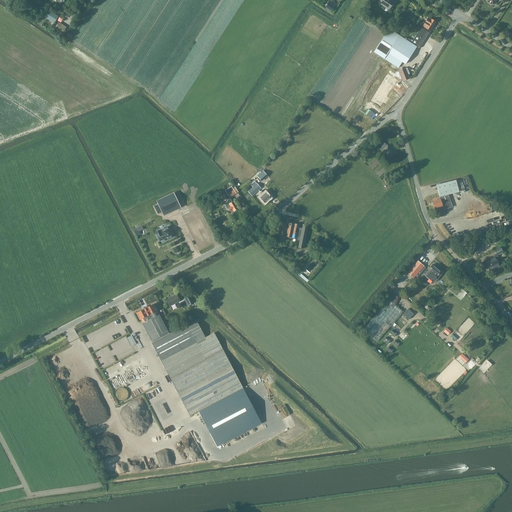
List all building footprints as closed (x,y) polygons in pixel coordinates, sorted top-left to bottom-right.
[(389,10),(394,3),(389,0),(380,0),(379,4),(389,10)] [(335,7),(328,3),(325,7),(326,8),(325,9),(331,12),(331,11),(332,12),(335,7)] [(47,10),(43,16),(54,23),(58,17),(47,10)] [(429,31),(435,22),(430,18),(430,19),(427,18),(422,26),(429,31)] [(63,32),(66,27),(58,22),(55,27),(63,32)] [(387,32),(374,52),(384,59),(393,64),(398,68),(402,62),(405,64),(416,47),(419,48),(429,33),(421,28),(412,42),(408,39),(407,41),(399,36),(389,29),(388,30),(387,32)] [(379,64),(373,73),(380,77),(386,68),(379,64)] [(398,70),(402,81),(409,79),(409,78),(405,68),(398,70)] [(375,94),(373,96),(374,97),(382,102),(385,104),(388,99),(386,97),(392,87),(386,83),(390,76),(387,74),(383,81),(374,94),(375,94)] [(389,147),(385,143),(384,142),(376,150),(378,151),(388,161),(396,153),(390,146),(389,147)] [(261,180),(267,175),(263,171),(257,176),(261,180)] [(455,180),(436,185),(439,197),(448,195),(458,192),(455,181),(455,180)] [(252,196),(261,188),(257,184),(254,181),(251,184),(253,187),(248,191),(252,196)] [(229,198),(237,193),(238,192),(233,185),(234,187),(232,188),(233,189),(227,192),(227,193),(225,194),(220,197),(224,201),(230,212),(232,210),(233,212),(238,208),(234,202),(232,203),(229,198)] [(264,203),(269,199),(265,193),(264,194),(261,191),(259,193),(262,196),(259,198),(264,203)] [(164,216),(181,208),(173,193),(157,201),(164,216)] [(439,197),(432,199),(433,202),(432,202),(434,209),(442,206),(443,210),(452,207),(450,200),(448,195),(439,197)] [(273,232),(278,233),(277,242),(282,243),(285,224),(281,223),(275,222),(273,232)] [(298,247),(303,248),(308,226),(303,225),(302,229),(298,228),(299,225),(289,223),(286,236),(299,239),(298,247)] [(173,237),(170,229),(168,226),(156,232),(160,241),(164,239),(165,241),(173,237)] [(503,251),(501,246),(494,249),(497,254),(503,251)] [(488,260),(484,262),(486,266),(487,266),(490,270),(500,265),(502,264),(497,256),(496,257),(495,257),(495,256),(488,260)] [(418,261),(407,273),(413,278),(415,276),(417,278),(426,267),(424,266),(418,261)] [(425,271),(423,273),(425,275),(424,275),(429,279),(432,281),(433,281),(434,280),(436,282),(441,275),(439,273),(441,271),(433,264),(428,270),(427,272),(425,271)] [(169,307),(174,304),(180,301),(176,295),(165,300),(169,307)] [(184,298),(187,304),(188,306),(191,304),(194,302),(192,299),(190,300),(188,296),(184,298)] [(196,320),(187,324),(169,334),(159,315),(158,315),(156,311),(157,310),(153,304),(147,308),(146,306),(142,308),(143,310),(136,313),(140,319),(143,323),(141,324),(151,341),(152,341),(153,342),(151,343),(189,415),(199,411),(243,388),(214,333),(205,337),(196,320)] [(136,344),(132,335),(127,338),(131,346),(136,344)] [(217,446),(262,422),(244,387),(199,411),(217,446)]
